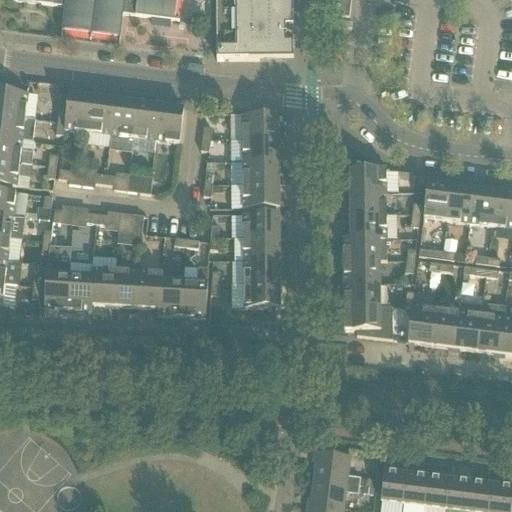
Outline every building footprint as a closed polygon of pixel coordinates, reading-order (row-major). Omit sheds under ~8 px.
[(13,0),(13,2),(8,2),(8,3),(64,10),(61,38),(62,38),(63,34),(119,41),(118,45),(120,46),(123,17),(179,24),(182,0),(13,0)] [(293,63),(292,0),(215,0),(217,64),(293,63)] [(351,0),(327,0),(325,18),(349,22),(351,0)] [(0,94),(0,118),(25,122),(28,98),(0,94)] [(88,137),(92,101),(69,98),(66,116),(65,128),(64,134),(65,134),(88,137)] [(110,139),(115,104),(92,101),(88,137),(110,139)] [(133,142),(137,107),(115,104),(110,139),(133,142)] [(156,145),(160,110),(137,107),(133,142),(134,143),(156,145)] [(179,148),(184,112),(160,110),(156,145),(179,148)] [(65,128),(66,116),(58,115),(57,127),(65,128)] [(0,141),(22,144),(32,146),(35,123),(25,122),(0,118),(0,141)] [(278,143),(278,120),(242,120),(242,144),(278,143)] [(64,134),(65,128),(57,127),(56,139),(64,140),(65,134),(64,134)] [(211,132),(203,131),(202,143),(210,144),(211,132)] [(21,155),(22,144),(0,141),(0,164),(31,168),(33,157),(21,155)] [(208,156),(210,144),(202,143),(200,155),(208,156)] [(278,166),(278,143),(242,144),(242,166),(278,166)] [(56,172),(58,160),(50,159),(48,170),(56,172)] [(30,180),(31,168),(0,164),(0,188),(16,190),(18,178),(30,180)] [(279,189),(278,166),(242,166),(243,189),(279,189)] [(54,183),(56,172),(48,170),(46,182),(54,183)] [(81,190),(84,172),(71,170),(71,175),(59,173),(58,183),(69,185),(68,189),(81,190)] [(104,189),(106,179),(96,178),(97,173),(84,172),(81,190),(94,192),(95,188),(104,189)] [(386,197),(386,173),(350,174),(350,197),(386,197)] [(127,196),(129,178),(116,176),(115,180),(106,179),(104,189),(114,190),(114,194),(127,196)] [(212,190),(214,178),(206,177),(204,189),(212,190)] [(423,190),(425,178),(417,177),(415,189),(423,190)] [(153,181),(142,180),(129,178),(127,196),(139,198),(141,189),(151,190),(153,181)] [(446,225),(451,189),(428,187),(423,222),(446,225)] [(150,199),(151,190),(141,189),(139,198),(150,199)] [(211,201),(212,190),(204,189),(203,201),(211,201)] [(279,213),(279,189),(243,189),(243,213),(279,213)] [(469,228),(474,192),(451,189),(446,225),(469,228)] [(492,231),(496,195),(474,192),(469,228),(492,231)] [(0,218),(13,220),(16,196),(0,194),(0,218)] [(511,233),(511,197),(496,195),(492,231),(511,233)] [(386,220),(386,197),(350,197),(350,220),(386,220)] [(43,212),(51,213),(52,201),(44,200),(43,212)] [(419,220),(421,208),(413,207),(411,219),(419,220)] [(60,228),(61,214),(54,213),(52,227),(60,228)] [(96,228),(97,218),(87,217),(86,227),(96,228)] [(120,217),(118,235),(131,237),(130,248),(140,249),(142,229),(132,228),(133,219),(120,217)] [(0,218),(0,241),(10,243),(10,241),(22,242),(25,221),(13,220),(0,218)] [(105,229),(107,220),(97,218),(96,228),(105,229)] [(279,242),(279,218),(243,219),(243,243),(279,242)] [(142,229),(144,220),(133,219),(132,228),(142,229)] [(418,232),(419,220),(411,219),(410,231),(418,232)] [(386,244),(386,220),(350,220),(350,241),(350,243),(379,242),(379,244),(386,244)] [(219,231),(211,230),(210,242),(218,243),(219,231)] [(50,247),(52,236),(44,235),(42,246),(50,247)] [(0,264),(7,265),(10,243),(0,241),(0,264)] [(386,265),(386,244),(379,244),(379,242),(350,243),(350,241),(343,242),(343,265),(379,265),(386,265)] [(186,252),(187,244),(175,242),(174,250),(186,252)] [(217,255),(218,243),(210,242),(209,254),(217,255)] [(279,265),(279,242),(243,243),(243,265),(279,265)] [(198,253),(199,246),(187,244),(186,252),(198,253)] [(49,259),(50,247),(42,246),(41,258),(49,259)] [(414,266),(415,254),(407,253),(406,265),(414,266)] [(442,264),(443,256),(420,253),(419,261),(442,264)] [(454,265),(455,257),(443,256),(442,264),(454,265)] [(67,315),(70,279),(70,269),(57,268),(58,260),(48,260),(46,277),(44,313),(67,315)] [(487,269),(488,261),(476,260),(475,268),(487,269)] [(499,271),(500,263),(488,261),(487,269),(499,271)] [(17,289),(20,267),(7,265),(0,264),(0,287),(4,288),(17,289)] [(280,288),(279,265),(243,265),(244,288),(280,288)] [(380,288),(379,265),(343,265),(344,288),(380,288)] [(412,278),(414,266),(406,265),(404,277),(412,278)] [(440,275),(441,267),(429,266),(428,274),(440,275)] [(452,277),(453,269),(441,267),(440,275),(452,277)] [(464,270),(463,278),(486,281),(487,273),(464,270)] [(184,285),(181,321),(205,323),(206,303),(208,273),(197,272),(196,286),(184,285)] [(91,280),(92,280),(91,309),(92,309),(114,310),(116,274),(92,273),(91,280)] [(497,283),(498,275),(487,273),(486,281),(497,283)] [(136,312),(138,276),(116,274),(114,310),(136,312)] [(162,277),(162,284),(161,284),(159,313),(158,313),(157,320),(181,321),(183,285),(184,285),(184,275),(163,274),(162,277)] [(161,284),(162,284),(162,277),(138,276),(136,312),(158,313),(159,313),(161,284)] [(219,288),(220,276),(212,276),(211,288),(219,288)] [(91,280),(70,279),(67,315),(92,316),(92,309),(91,309),(92,280),(91,280)] [(34,280),(33,291),(40,292),(42,281),(34,280)] [(17,289),(4,288),(0,287),(0,311),(14,313),(17,289)] [(218,300),(219,288),(211,288),(210,300),(218,300)] [(280,312),(280,288),(244,288),(244,312),(280,312)] [(380,311),(380,288),(344,288),(344,311),(380,311)] [(39,304),(40,292),(33,291),(32,303),(39,304)] [(413,311),(414,297),(408,296),(406,311),(412,311),(413,311)] [(431,349),(435,314),(432,313),(433,300),(414,297),(413,311),(412,311),(409,337),(408,346),(431,349)] [(476,355),(481,319),(482,309),(459,307),(458,316),(454,352),(476,355)] [(393,346),(392,311),(380,311),(344,311),(344,335),(357,334),(357,341),(393,346)] [(454,352),(458,316),(435,314),(431,349),(454,352)] [(499,358),(503,322),(481,319),(476,355),(499,358)] [(511,359),(511,323),(503,322),(499,358),(511,359)] [(317,456),(313,483),(359,489),(360,481),(347,480),(350,460),(317,456)] [(402,508),(406,477),(384,474),(381,505),(384,505),(402,508)] [(423,511),(428,480),(406,477),(401,511),(423,511)] [(445,511),(449,482),(428,480),(423,511),(445,511)] [(467,511),(471,485),(449,482),(445,511),(467,511)] [(343,511),(345,496),(358,498),(359,489),(313,483),(310,511),(320,511),(343,511)] [(489,511),(493,488),(471,485),(467,511),(489,511)] [(511,511),(511,508),(511,490),(493,488),(489,511),(511,511)]
